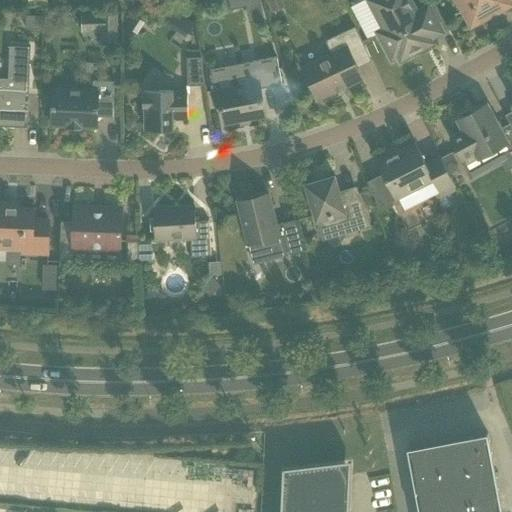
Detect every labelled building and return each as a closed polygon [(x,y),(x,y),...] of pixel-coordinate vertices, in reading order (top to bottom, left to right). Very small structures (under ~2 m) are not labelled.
[(118,0),(130,8),(135,0),(118,0)] [(445,34),(444,32),(428,3),(418,9),(413,0),(365,0),(382,30),(376,33),(392,62),(398,58),(400,63),(423,51),(421,46),(445,34)] [(458,0),(472,25),(509,5),(506,0),(458,0)] [(99,44),(118,43),(118,14),(81,14),(81,32),(99,32),(99,44)] [(27,15),(26,28),(41,29),(42,15),(27,15)] [(136,33),(144,22),(133,15),(125,26),(136,33)] [(344,87),(362,79),(347,48),(362,40),(356,27),(326,41),(332,55),(303,69),(308,80),(306,86),(312,89),(317,100),(336,91),(337,93),(345,89),(344,87)] [(0,126),(28,128),(31,47),(10,46),(8,79),(0,78),(0,126)] [(205,86),(201,58),(187,58),(188,86),(205,86)] [(53,90),(52,125),(68,126),(68,129),(81,130),(82,127),(98,127),(98,117),(113,117),(115,82),(93,81),(93,91),(53,90)] [(218,91),(224,124),(266,116),(260,83),(218,91)] [(145,107),(145,131),(174,130),(174,120),(188,119),(188,91),(173,91),(145,91),(145,97),(143,97),(143,108),(145,107)] [(511,167),(511,158),(509,152),(511,151),(486,105),(473,112),(471,108),(461,114),(463,118),(458,120),(465,133),(452,140),(472,178),(502,162),(507,171),(511,167)] [(422,201),(416,190),(434,182),(441,197),(457,189),(440,156),(426,163),(416,142),(376,162),(396,201),(399,199),(405,210),(422,201)] [(335,176),(306,185),(317,222),(331,218),(337,236),(368,227),(357,190),(340,195),(335,176)] [(276,225),(269,194),(238,202),(253,263),(304,251),(296,220),(276,225)] [(48,254),(49,221),(34,220),(35,210),(7,209),(8,204),(0,203),(0,242),(2,243),(1,248),(23,249),(23,253),(48,254)] [(211,256),(209,223),(209,221),(196,222),(195,206),(154,209),(154,218),(150,218),(150,232),(155,231),(156,241),(191,239),(192,257),(211,256)] [(121,248),(122,213),(74,211),(74,223),(61,222),(60,260),(75,260),(75,246),(121,248)] [(470,251),(482,246),(477,236),(466,242),(470,251)] [(127,261),(138,262),(139,242),(128,241),(127,261)] [(423,251),(411,257),(416,268),(428,262),(423,251)] [(221,287),(212,276),(201,286),(210,297),(221,287)] [(56,290),(56,278),(43,277),(42,290),(56,290)] [(408,449),(420,511),(502,511),(488,434),(486,434),(410,448),(408,449)] [(283,475),(281,511),(349,511),(351,478),(283,475)]
